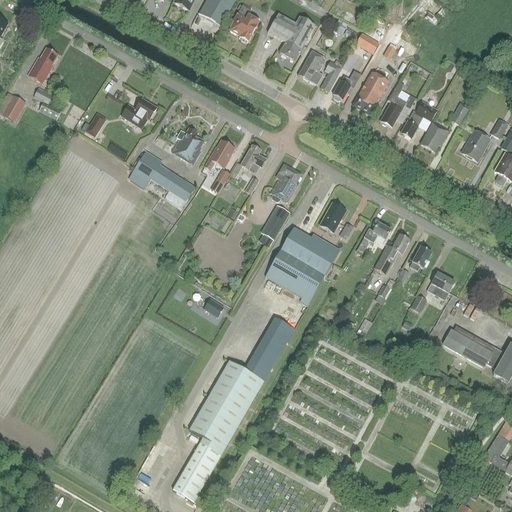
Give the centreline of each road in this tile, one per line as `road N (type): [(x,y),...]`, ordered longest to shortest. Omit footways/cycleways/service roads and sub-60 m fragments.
road 1 (unclassified): [(281,144),(18,0)]
road 2 (unclassified): [(511,273),(281,144)]
road 3 (tertiary): [(511,228),(299,111)]
road 4 (tertiary): [(299,111),(99,0)]
